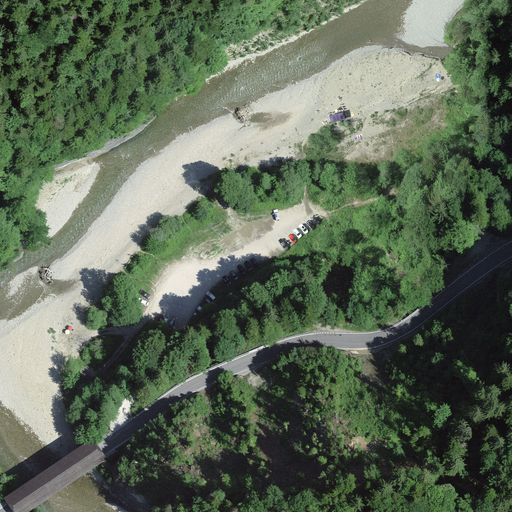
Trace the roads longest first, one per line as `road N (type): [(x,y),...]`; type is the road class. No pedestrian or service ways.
road 1 (secondary): [(10,509),(190,385),(295,343),(396,332),(511,248)]
road 2 (track): [(126,430),(123,403),(168,353),(182,318)]
